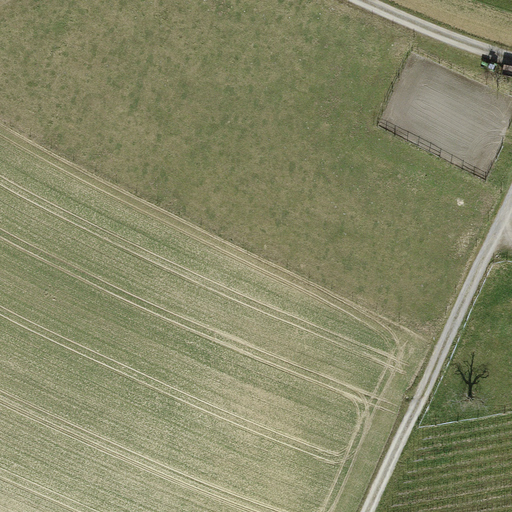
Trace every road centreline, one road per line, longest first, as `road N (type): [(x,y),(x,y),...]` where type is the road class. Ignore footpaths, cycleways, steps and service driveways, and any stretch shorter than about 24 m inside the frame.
road 1 (track): [(368,511),(511,196)]
road 2 (track): [(367,0),(511,60)]
